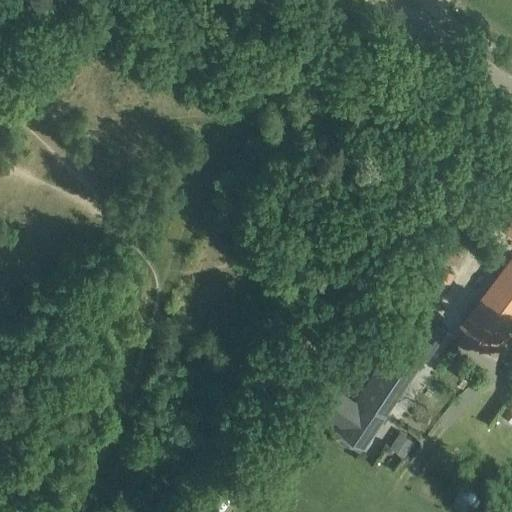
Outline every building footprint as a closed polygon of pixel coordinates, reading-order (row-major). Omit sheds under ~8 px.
[(511,218),(503,231),(511,237),(511,250),(511,251),(459,322),(492,347),(511,320),(511,218)] [(408,296),(430,311),(456,272),(433,258),(408,296)] [(424,357),(427,360),(447,329),(426,315),(408,342),(398,338),(354,403),(338,392),(324,413),(339,424),(336,429),(363,447),(424,357)] [(405,455),(415,440),(402,431),(392,446),(405,455)] [(422,493),(440,498),(446,479),(427,474),(422,493)]
